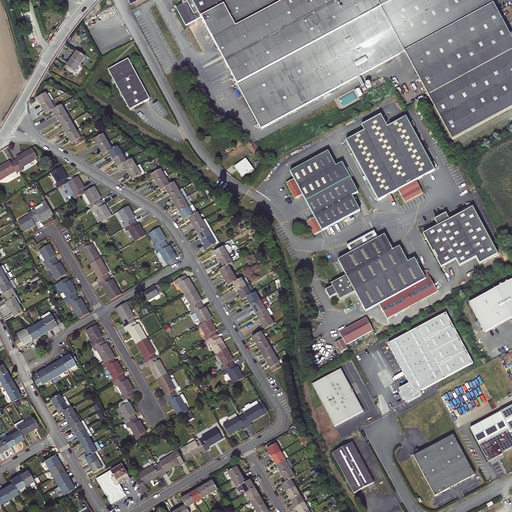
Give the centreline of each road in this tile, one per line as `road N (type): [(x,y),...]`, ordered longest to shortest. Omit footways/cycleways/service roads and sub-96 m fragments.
road 1 (residential): [(192,259),(286,422),(245,447)]
road 2 (residential): [(9,123),(153,209),(192,259)]
road 3 (residential): [(245,447),(134,511)]
